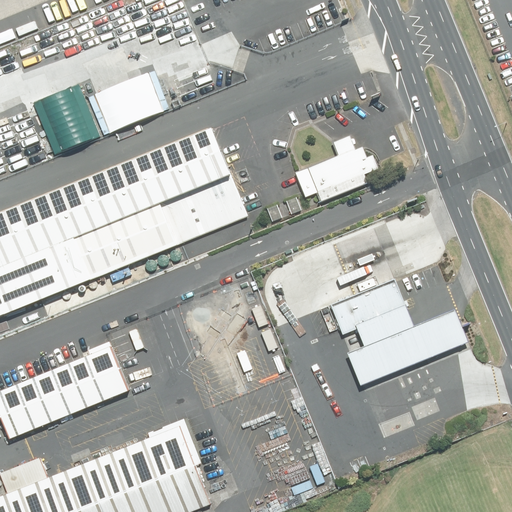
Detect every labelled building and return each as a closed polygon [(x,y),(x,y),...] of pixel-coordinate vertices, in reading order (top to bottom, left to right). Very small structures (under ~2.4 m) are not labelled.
[(45,137),(38,139),(45,157),(99,137),(78,85),(32,103),(45,137)] [(0,315),(252,215),(217,130),(0,216),(0,315)] [(341,154),(298,171),(307,194),(318,190),(321,199),(369,180),(366,172),(379,167),(374,154),(367,156),(362,145),(355,147),(350,134),(335,140),(341,154)] [(355,260),(358,269),(373,262),(370,254),(355,260)] [(391,280),(331,304),(343,334),(355,329),(363,350),(412,330),(391,280)] [(345,357),(359,390),(464,347),(450,314),(412,330),(363,350),(345,357)] [(112,345),(0,391),(0,405),(12,436),(129,388),(112,345)] [(0,511),(175,511),(208,499),(177,422),(49,473),(42,456),(2,472),(10,493),(0,497),(0,511)]
